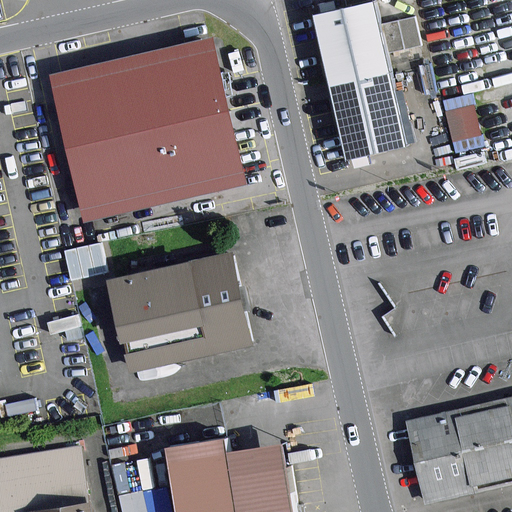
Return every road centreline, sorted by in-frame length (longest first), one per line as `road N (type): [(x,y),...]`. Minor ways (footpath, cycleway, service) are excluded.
road 1 (unclassified): [(375,511),(268,44),(245,7),(228,0)]
road 2 (unclassified): [(173,0),(0,38)]
